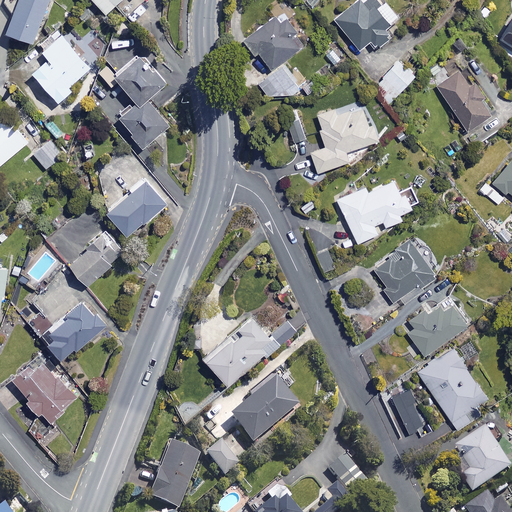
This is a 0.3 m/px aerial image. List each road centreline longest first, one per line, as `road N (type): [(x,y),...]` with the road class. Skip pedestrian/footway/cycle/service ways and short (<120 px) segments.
road 1 (residential): [(412,511),(267,209),(255,193),(216,177)]
road 2 (tertiary): [(216,177),(90,506)]
road 3 (tertiary): [(206,0),(216,177)]
road 4 (residential): [(0,428),(55,491),(90,506)]
